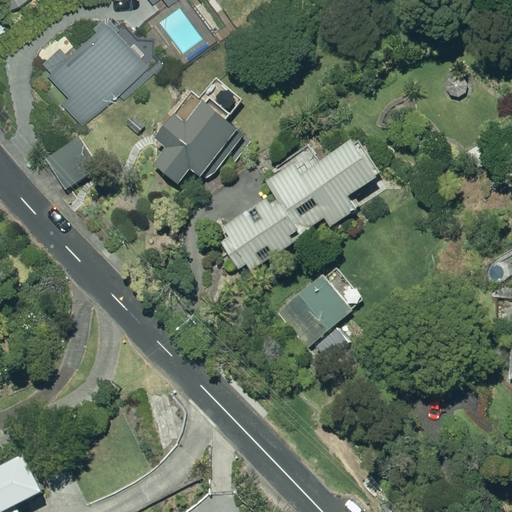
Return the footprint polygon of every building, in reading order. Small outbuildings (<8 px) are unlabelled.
[(149,55),(117,22),(119,21),(106,6),(92,19),(94,22),(67,49),(60,42),(43,59),(51,65),(47,69),(69,90),(60,99),(82,121),(149,55)] [(155,159),(179,179),(192,164),(202,172),(242,124),(205,94),(188,118),(177,109),(156,134),(168,144),(155,159)] [(47,157),(69,188),(102,164),(81,134),(47,157)] [(293,161),(266,180),(277,196),(269,201),(266,198),(224,226),(232,237),(225,242),(241,267),(249,262),(254,269),(297,240),(293,234),(301,229),(303,232),(327,217),(332,224),(360,205),(350,191),(378,172),(355,136),(300,172),(293,161)] [(281,312),(311,346),(357,306),(327,272),(281,312)] [(0,287),(11,298),(23,287),(12,275),(0,287)] [(385,389),(409,404),(420,385),(397,371),(385,389)] [(0,511),(30,511),(4,459),(0,461),(0,511)]
